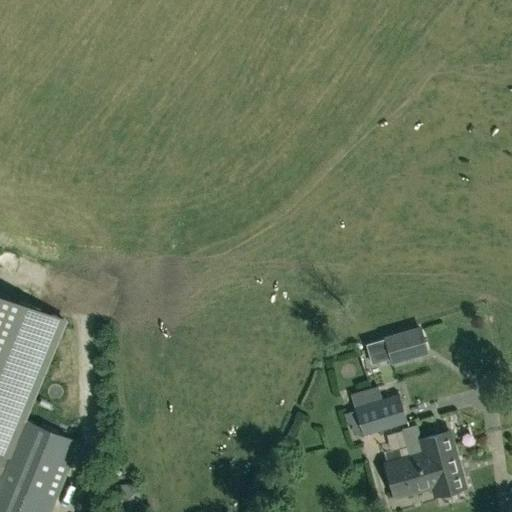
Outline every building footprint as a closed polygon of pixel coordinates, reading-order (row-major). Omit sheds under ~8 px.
[(0,478),(9,456),(8,456),(23,419),(64,320),(0,294),(0,478)] [(391,364),(428,353),(421,327),(365,343),(371,363),(390,358),(391,364)] [(400,394),(374,402),(382,430),(407,422),(400,394)] [(382,430),(374,402),(353,408),(363,437),(408,423),(407,422),(382,430)] [(9,456),(0,478),(0,511),(50,511),(76,449),(79,443),(23,419),(8,456),(9,456)] [(433,487),(415,425),(402,429),(410,457),(385,464),(394,498),(433,487)] [(465,488),(454,449),(453,444),(439,448),(435,435),(421,438),(418,425),(415,425),(433,487),(435,496),(465,488)]
